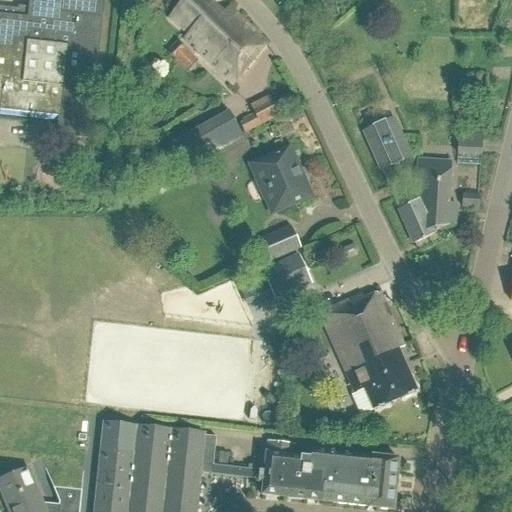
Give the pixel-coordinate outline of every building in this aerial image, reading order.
[(88,142),(104,0),(28,0),(28,12),(0,9),(0,113),(58,120),(56,139),(88,142)] [(222,16),(214,5),(218,0),(217,0),(185,0),(169,20),(187,36),(184,39),(188,42),(187,44),(232,88),(267,45),(228,9),(222,16)] [(176,43),(167,53),(175,60),(173,62),(185,73),(196,61),(176,43)] [(253,115),(242,121),(248,133),(279,117),(269,97),(249,107),(253,115)] [(228,112),(167,146),(182,173),(243,139),(228,112)] [(411,160),(393,120),(365,132),(363,132),(389,189),(390,189),(383,173),(411,160)] [(458,135),(456,164),(479,166),(481,136),(458,135)] [(273,214),(295,204),(294,201),(304,193),(294,172),(296,171),(288,152),(253,168),(273,214)] [(454,226),(456,206),(448,206),(451,165),(419,163),(416,204),(400,211),(395,200),(394,200),(414,246),(431,238),(429,232),(434,230),(436,233),(456,227),(457,226),(454,226)] [(477,209),(478,196),(462,195),(461,208),(477,209)] [(261,240),(271,262),(299,250),(290,227),(261,240)] [(261,272),(273,298),(309,281),(298,255),(261,272)] [(262,279),(239,289),(245,302),(268,292),(262,279)] [(361,296),(317,316),(353,395),(363,391),(372,412),(417,392),(399,352),(404,349),(379,294),(363,301),(361,296)] [(345,396),(340,384),(329,389),(334,400),(345,396)] [(195,511),(200,474),(262,481),(260,497),(392,510),(397,461),(348,456),(310,452),(309,460),(292,458),(293,448),(266,445),(266,446),(263,471),(247,469),(211,465),(213,440),(203,438),(203,435),(138,428),(103,424),(101,451),(94,511),(78,511),(80,493),(54,490),(59,502),(58,507),(43,505),(28,470),(0,481),(0,491),(8,511),(195,511)] [(226,465),(228,454),(219,453),(218,464),(226,465)]
